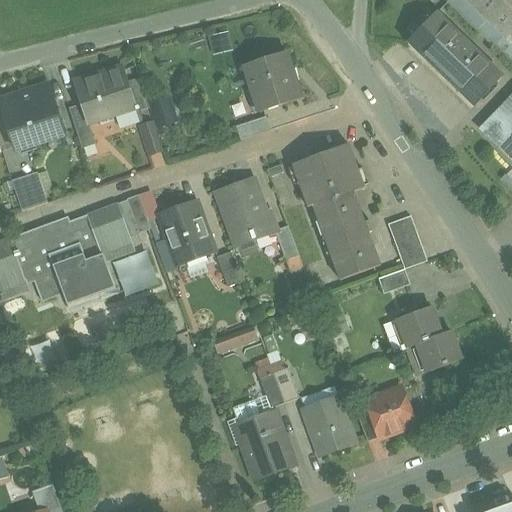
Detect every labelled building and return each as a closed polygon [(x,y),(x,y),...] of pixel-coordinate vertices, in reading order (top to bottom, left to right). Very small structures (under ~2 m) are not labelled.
[(511,0),(452,0),(438,15),(451,2),(481,31),(482,30),(511,58),(511,0)] [(429,7),(407,31),(415,38),(437,15),(429,7)] [(438,15),(437,15),(415,38),(412,42),(412,43),(413,42),(427,56),(426,57),(463,92),(464,91),(477,104),(476,105),(477,106),(503,78),(438,15)] [(228,32),(209,37),(214,56),(233,51),(228,32)] [(288,54),(246,67),(261,114),(303,101),(297,81),(295,82),(292,72),(293,72),(288,54)] [(126,68),(78,83),(84,105),(90,124),(91,124),(119,115),(117,110),(135,105),(137,109),(139,109),(139,111),(141,110),(141,108),(139,108),(126,68)] [(51,87),(31,94),(31,95),(3,104),(17,151),(49,141),(47,135),(64,130),(51,87)] [(511,99),(483,129),(511,156),(511,99)] [(84,105),(71,109),(80,137),(94,133),(91,124),(90,124),(84,105)] [(267,118),(237,128),(242,142),(272,132),(267,118)] [(165,152),(156,124),(142,128),(151,157),(165,152)] [(94,133),(80,137),(84,149),(98,145),(94,133)] [(350,147),(294,167),(310,209),(314,208),(319,221),(322,220),(336,257),(333,258),(341,282),(382,267),(370,235),(375,233),(371,222),(366,224),(355,193),(366,190),(350,147)] [(38,174),(14,182),(24,213),(49,205),(38,174)] [(256,181),(217,195),(237,248),(239,247),(238,245),(254,239),(255,241),(277,233),(279,232),(272,214),(268,216),(256,181)] [(128,201),(140,235),(151,231),(138,197),(128,201)] [(140,235),(128,201),(118,205),(124,220),(131,239),(140,235)] [(198,202),(160,217),(179,269),(180,269),(179,266),(197,259),(198,262),(218,255),(198,202)] [(19,257),(0,263),(0,302),(0,303),(30,291),(29,287),(36,284),(44,304),(65,296),(70,308),(100,297),(99,294),(115,288),(104,258),(134,247),(131,239),(124,220),(113,223),(108,209),(71,223),(72,225),(64,228),(61,222),(12,240),(19,257)] [(427,262),(412,218),(390,226),(405,269),(427,262)] [(301,258),(290,228),(279,232),(277,233),(288,263),(301,258)] [(230,255),(219,259),(230,289),(241,285),(230,255)] [(407,271),(381,280),(386,294),(412,286),(407,271)] [(433,308),(399,321),(410,349),(453,333),(453,332),(443,336),(433,308)] [(344,316),(327,321),(333,337),(349,331),(344,316)] [(399,321),(387,325),(398,354),(410,350),(410,349),(399,321)] [(253,329),(214,341),(219,355),(257,342),(253,329)] [(453,333),(410,349),(410,350),(419,346),(430,373),(463,361),(453,333)] [(301,400),(290,370),(275,376),(286,406),(301,400)] [(275,376),(261,381),(272,411),(286,406),(275,376)] [(406,394),(390,400),(388,395),(367,402),(381,439),(381,440),(418,426),(406,394)] [(341,400),(306,412),(322,457),(357,444),(341,400)] [(369,409),(358,413),(369,443),(381,439),(369,409)] [(276,415),(244,427),(250,443),(244,445),(257,481),(295,467),(276,415)] [(0,481),(9,478),(1,457),(0,457),(0,481)] [(64,511),(54,485),(34,493),(40,511),(64,511)]
